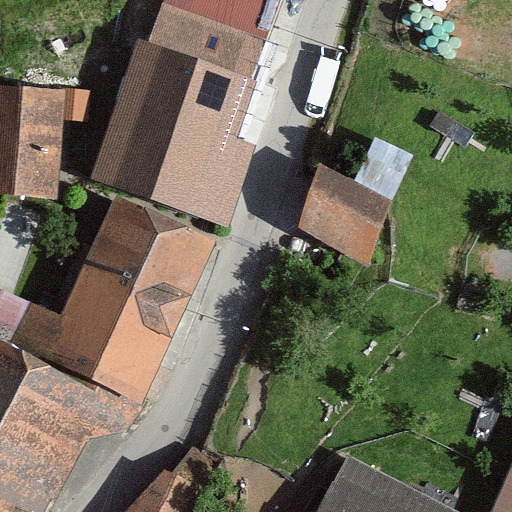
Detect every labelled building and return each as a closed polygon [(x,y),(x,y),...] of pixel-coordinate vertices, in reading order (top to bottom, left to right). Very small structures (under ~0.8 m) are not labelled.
[(204,0),(191,49),(260,68),(278,0),(204,0)] [(191,49),(154,36),(114,175),(232,209),(272,70),(260,68),(191,49)] [(84,90),(0,82),(0,187),(75,194),(84,90)] [(323,159),(296,224),(373,256),(401,191),(323,159)] [(227,236),(133,193),(77,315),(17,288),(0,323),(0,327),(141,392),(153,397),(227,236)] [(0,511),(64,511),(141,392),(0,327),(0,511)]
